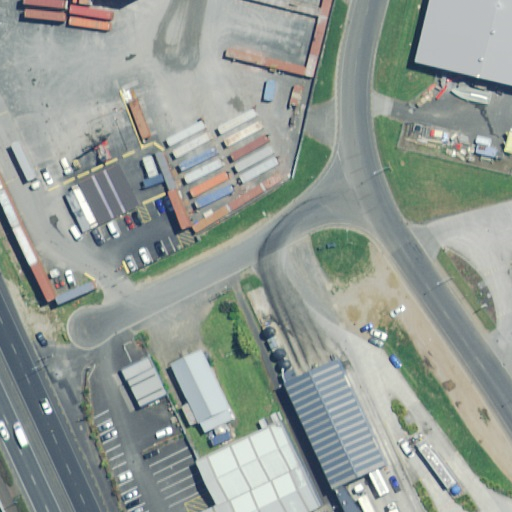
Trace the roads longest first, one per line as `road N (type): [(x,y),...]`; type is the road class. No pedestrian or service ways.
road 1 (unclassified): [(364,180),(226,264),(88,327)]
road 2 (unclassified): [(364,180),(511,409)]
road 3 (trunk): [(0,316),(89,511)]
road 4 (unclassified): [(369,0),(354,89),(364,180)]
